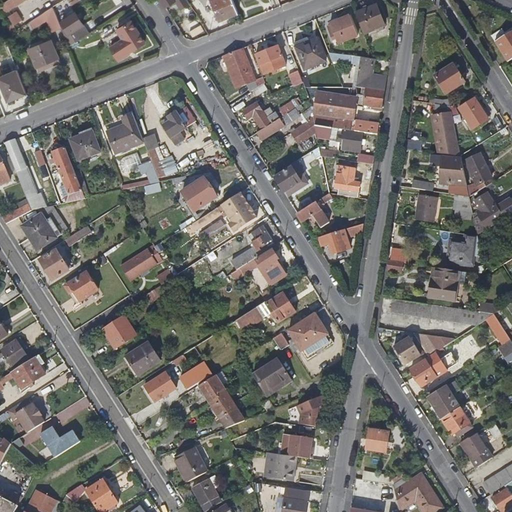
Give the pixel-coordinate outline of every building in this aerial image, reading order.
[(160,0),(166,8),(178,0),(183,0),(188,7),(196,1),(195,0),(160,0)] [(212,0),(221,22),(239,15),(233,0),(212,0)] [(11,5),(8,1),(1,5),(4,10),(11,5)] [(376,6),(356,14),(364,34),(385,26),(376,6)] [(54,7),(45,13),(51,30),(61,27),(54,7)] [(89,35),(76,15),(63,23),(70,34),(66,37),(70,48),(80,41),(89,35)] [(13,21),(16,28),(25,24),(20,16),(13,21)] [(336,41),(338,44),(358,36),(350,16),(330,24),(331,25),(327,27),(333,42),(336,41)] [(201,18),(187,26),(190,32),(203,24),(201,18)] [(132,23),(118,31),(124,40),(111,48),(118,61),(145,44),(132,23)] [(511,31),(495,42),(508,62),(511,59),(511,31)] [(21,40),(19,34),(11,38),(14,44),(21,40)] [(41,46),(53,41),(52,38),(30,46),(32,50),(41,46)] [(295,44),(296,48),(310,42),(309,38),(295,44)] [(310,42),(296,48),(305,70),(325,62),(316,39),(310,42)] [(38,67),(60,58),(53,41),(41,46),(32,50),(38,67)] [(277,47),(256,56),(264,76),(286,67),(277,47)] [(242,49),(223,57),(237,89),(249,84),(253,92),(266,83),(263,78),(256,81),(242,49)] [(341,62),(342,55),(329,52),(332,61),(341,62)] [(374,74),(376,60),(375,60),(342,55),(341,62),(360,65),(358,87),(367,88),(385,91),(387,80),(373,78),(374,74)] [(61,62),(60,58),(38,67),(40,71),(61,62)] [(465,82),(454,64),(436,75),(447,94),(465,82)] [(25,96),(17,72),(1,79),(0,77),(0,76),(0,88),(6,103),(25,96)] [(303,83),(298,72),(289,76),(293,87),(303,83)] [(269,90),(266,83),(253,92),(258,97),(258,98),(263,95),(263,94),(269,90)] [(382,111),(385,91),(367,88),(366,95),(364,108),(382,111)] [(378,135),(380,124),(355,120),(357,107),(364,108),(366,95),(359,94),(359,92),(357,92),(350,90),(350,96),(306,90),(310,100),(312,109),(315,125),(363,132),(378,135)] [(279,110),(284,117),(296,109),(302,106),(296,98),(279,110)] [(472,130),(488,119),(475,99),(460,109),(472,130)] [(263,113),(257,103),(243,112),(249,120),(254,117),(262,129),(279,118),(276,113),(275,114),(267,119),(263,113)] [(451,107),(432,104),(434,116),(442,153),(461,155),(451,107)] [(187,106),(177,113),(187,129),(197,122),(187,106)] [(271,108),(263,113),(267,119),(275,114),(271,108)] [(284,117),(257,134),(262,142),(300,117),(301,116),(299,113),(296,109),(284,117)] [(315,125),(312,109),(301,116),(300,117),(303,121),(304,122),(306,120),(308,123),(304,126),(297,130),(295,128),(290,131),(292,134),(291,135),(303,152),(312,146),(308,140),(317,133),(315,125)] [(187,129),(177,113),(161,124),(176,146),(184,142),(179,135),(187,129)] [(144,140),(133,114),(122,118),(125,126),(107,134),(116,155),(145,144),(144,140)] [(442,153),(434,116),(430,118),(438,154),(443,154),(442,153)] [(360,152),(363,132),(315,125),(317,133),(317,135),(330,136),(330,140),(339,141),(343,141),(342,149),(360,152)] [(93,131),(71,140),(79,160),(101,152),(93,131)] [(150,138),(144,140),(145,144),(149,153),(155,151),(163,171),(168,169),(155,136),(150,138)] [(16,140),(5,144),(11,158),(16,171),(28,201),(31,207),(33,213),(38,211),(48,209),(43,196),(38,198),(16,140)] [(426,143),(408,140),(407,149),(425,152),(426,143)] [(76,172),(67,150),(55,156),(56,160),(50,163),(52,167),(58,165),(67,188),(63,190),(68,204),(87,200),(82,187),(78,178),(76,172)] [(152,161),(160,180),(166,177),(179,172),(177,166),(168,169),(163,171),(155,151),(149,153),(152,161)] [(321,151),(322,158),(335,159),(335,153),(321,151)] [(47,166),(42,152),(36,155),(41,168),(47,166)] [(468,193),(469,197),(478,192),(485,187),(488,186),(485,182),(490,179),(481,154),(466,161),(476,185),(468,190),(468,193)] [(440,182),(467,186),(461,157),(445,155),(440,182)] [(374,165),(375,158),(359,156),(358,163),(374,165)] [(1,158),(0,158),(0,185),(11,181),(1,158)] [(16,171),(11,158),(7,159),(12,173),(16,171)] [(150,185),(161,182),(160,180),(152,161),(139,167),(142,175),(146,173),(149,181),(150,185)] [(274,180),(284,194),(289,190),(292,194),(307,184),(302,177),(306,175),(297,161),(290,166),(292,168),(274,180)] [(340,195),(359,199),(361,184),(356,183),(357,170),(347,168),(346,175),(338,174),(335,195),(340,195)] [(78,178),(82,187),(86,185),(82,176),(78,178)] [(189,182),(188,176),(173,180),(174,185),(189,182)] [(197,213),(218,199),(204,177),(182,191),(197,213)] [(125,186),(125,190),(150,185),(149,181),(125,186)] [(414,181),(412,189),(433,192),(434,184),(414,181)] [(488,186),(485,187),(488,192),(495,187),(492,183),(488,186)] [(162,192),(160,184),(146,187),(148,196),(162,192)] [(229,202),(242,193),(238,186),(225,195),(229,202)] [(473,216),(477,235),(511,212),(511,200),(508,199),(497,207),(490,196),(484,200),(478,192),(469,197),(472,210),(480,206),(483,210),(473,216)] [(297,215),(302,223),(314,216),(322,229),(330,224),(320,208),(333,199),(339,199),(340,195),(335,195),(330,194),(297,215)] [(455,211),(473,214),(472,210),(469,197),(456,195),(453,211),(455,211)] [(431,198),(415,196),(411,218),(427,222),(431,198)] [(241,208),(247,203),(245,200),(226,212),(237,231),(257,219),(254,214),(248,218),(241,208)] [(31,207),(28,201),(18,206),(21,211),(31,207)] [(254,214),(247,203),(241,208),(248,218),(254,214)] [(131,210),(128,206),(122,211),(125,215),(131,210)] [(6,219),(3,220),(7,225),(33,213),(31,207),(21,211),(11,216),(6,219)] [(50,209),(48,209),(38,211),(42,217),(24,228),(39,251),(66,233),(50,209)] [(197,222),(193,225),(196,230),(222,214),(218,209),(197,222)] [(473,214),(455,211),(454,220),(472,222),(473,214)] [(140,212),(134,215),(140,224),(145,221),(140,212)] [(193,225),(197,222),(194,218),(180,227),(183,231),(193,225)] [(357,235),(363,235),(365,225),(354,228),(357,235)] [(88,227),(65,242),(70,249),(92,235),(88,227)] [(255,260),(276,247),(264,227),(253,235),(257,241),(253,244),(255,246),(233,261),(238,271),(239,270),(255,260)] [(354,228),(320,239),(322,248),(329,245),(333,256),(344,253),(340,240),(357,235),(354,228)] [(477,236),(467,235),(466,244),(453,242),(450,263),(467,266),(466,267),(473,268),(475,253),(481,254),(477,236)] [(490,243),(488,235),(479,238),(481,245),(490,243)] [(131,282),(158,265),(149,251),(121,268),(131,282)] [(70,272),(57,252),(41,263),(55,283),(70,272)] [(257,262),(255,260),(239,270),(243,276),(259,266),(272,287),(286,278),(276,262),(279,261),(273,252),(257,262)] [(109,263),(105,256),(99,260),(103,267),(109,263)] [(404,263),(390,261),(388,270),(403,272),(404,263)] [(173,268),(169,271),(174,278),(178,275),(173,268)] [(457,284),(459,271),(434,268),(430,292),(455,297),(457,284)] [(174,279),(174,278),(169,271),(169,270),(157,278),(162,286),(170,282),(174,279)] [(243,276),(239,270),(238,271),(232,275),(236,281),(243,276)] [(466,286),(468,273),(459,271),(457,284),(466,286)] [(218,284),(228,278),(224,272),(215,278),(218,284)] [(99,292),(87,273),(66,287),(77,305),(99,292)] [(162,286),(144,298),(149,305),(174,289),(170,282),(162,286)] [(393,299),(403,300),(404,291),(395,289),(393,299)] [(267,303),(273,299),(268,291),(262,295),(267,303)] [(268,305),(266,303),(237,322),(243,332),(273,314),(280,324),(296,313),(284,295),(268,305)] [(403,300),(393,299),(392,313),(476,326),(486,319),(494,314),(479,312),(403,300)] [(493,311),(491,304),(480,302),(479,312),(494,314),(493,311)] [(498,311),(494,314),(504,331),(508,329),(509,328),(498,311)] [(504,331),(494,314),(486,319),(502,346),(510,341),(504,331)] [(335,343),(317,315),(290,331),(295,338),(287,343),(289,346),(294,353),(301,348),(308,360),(317,354),(316,352),(324,347),(326,349),(335,343)] [(137,337),(125,318),(104,332),(116,351),(137,337)] [(3,326),(0,321),(0,341),(13,333),(6,324),(3,326)] [(287,343),(282,334),(275,339),(282,350),(289,346),(287,343)] [(435,353),(454,340),(423,334),(435,353)] [(420,356),(408,338),(393,348),(404,366),(420,356)] [(21,339),(17,341),(24,352),(28,349),(21,339)] [(24,352),(17,341),(2,351),(12,366),(27,358),(24,352)] [(502,346),(498,348),(505,357),(511,352),(511,343),(510,341),(502,346)] [(139,377),(161,363),(149,344),(123,360),(128,368),(133,368),(139,377)] [(198,351),(196,348),(179,359),(181,363),(185,360),(185,359),(198,351)] [(430,382),(449,369),(443,359),(441,355),(439,352),(411,370),(421,386),(429,380),(430,382)] [(451,354),(443,359),(449,369),(458,363),(451,354)] [(39,356),(35,358),(0,380),(0,390),(4,388),(2,385),(16,377),(23,389),(25,392),(38,384),(36,381),(46,375),(40,366),(44,364),(39,356)] [(213,375),(204,361),(178,378),(187,392),(213,375)] [(254,376),(265,394),(282,383),(284,385),(291,380),(279,361),(254,376)] [(230,383),(223,372),(215,377),(221,388),(230,383)] [(156,404),(178,390),(168,375),(147,388),(156,404)] [(215,377),(198,388),(209,404),(225,394),(221,388),(215,377)] [(428,398),(442,420),(459,409),(445,387),(428,398)] [(225,394),(209,404),(226,431),(244,423),(225,394)] [(321,397),(297,407),(301,417),(300,426),(323,429),(324,420),(321,419),(323,408),(326,405),(321,397)] [(32,405),(27,399),(7,412),(0,416),(0,424),(11,417),(14,422),(18,419),(28,434),(45,423),(42,418),(43,417),(38,410),(37,411),(33,405),(32,405)] [(276,410),(269,400),(262,404),(268,413),(276,410)] [(459,409),(442,420),(452,435),(454,434),(460,430),(463,434),(472,428),(467,420),(479,413),(471,401),(459,409)] [(503,435),(494,422),(487,427),(495,440),(503,435)] [(56,458),(81,442),(74,432),(61,440),(53,428),(41,435),(56,458)] [(369,440),(362,439),(360,449),(387,453),(390,433),(370,430),(369,440)] [(475,434),(460,444),(475,470),(492,460),(475,434)] [(296,459),(313,461),(314,453),(312,452),(314,440),(292,437),(283,436),(280,457),(289,458),(296,459)] [(38,470),(48,463),(23,441),(21,439),(11,445),(14,447),(38,470)] [(0,464),(1,465),(9,451),(0,446),(0,464)] [(176,460),(187,484),(206,474),(195,451),(176,460)] [(280,457),(276,456),(273,481),(293,483),(296,459),(289,458),(280,457)] [(241,470),(237,463),(233,466),(237,472),(241,470)] [(511,465),(483,484),(491,496),(508,485),(511,481),(511,465)] [(364,470),(362,479),(363,479),(378,482),(379,482),(383,483),(384,479),(384,474),(364,470)] [(384,479),(383,483),(385,483),(394,484),(400,481),(405,478),(402,473),(393,479),(384,479)] [(420,475),(403,486),(395,491),(396,494),(400,511),(415,501),(421,511),(435,511),(441,508),(420,475)] [(193,490),(204,511),(208,511),(221,504),(215,491),(221,488),(216,478),(209,481),(193,490)] [(378,482),(363,479),(361,491),(377,493),(377,492),(379,482),(378,482)] [(100,511),(105,511),(118,504),(103,481),(87,491),(100,511)] [(403,486),(400,481),(394,484),(395,491),(403,486)] [(383,483),(379,482),(377,492),(381,493),(382,487),(385,487),(385,483),(383,483)] [(395,491),(394,484),(385,483),(385,487),(388,496),(396,494),(395,491)] [(511,491),(508,485),(491,496),(501,511),(510,511),(511,511),(511,491)] [(86,490),(83,486),(67,496),(73,501),(82,494),(81,493),(86,490)] [(290,501),(308,504),(309,493),(291,490),(290,501)] [(9,498),(20,503),(23,496),(12,491),(9,498)] [(51,511),(57,501),(38,491),(26,511),(51,511)] [(0,511),(15,511),(18,506),(0,496),(0,511)] [(306,511),(308,504),(290,501),(288,511),(306,511)]
